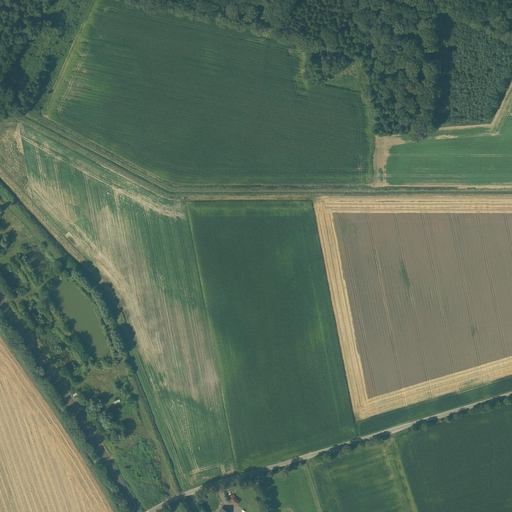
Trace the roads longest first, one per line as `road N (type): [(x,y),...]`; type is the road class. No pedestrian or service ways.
road 1 (unclassified): [(150,511),(215,483),(511,394)]
road 2 (track): [(175,498),(95,299),(0,194)]
road 3 (track): [(0,278),(70,381),(116,370)]
road 4 (track): [(99,369),(13,249),(0,255)]
